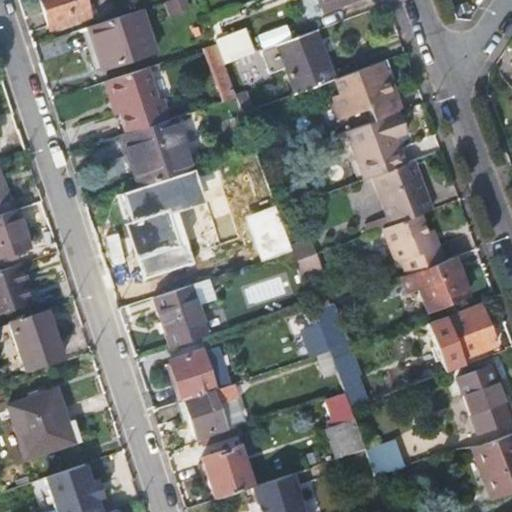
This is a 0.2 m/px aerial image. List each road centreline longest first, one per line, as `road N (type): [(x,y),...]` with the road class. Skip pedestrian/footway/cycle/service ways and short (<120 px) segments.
road 1 (unclassified): [(0,7),(166,511)]
road 2 (unclassified): [(453,93),(511,242)]
